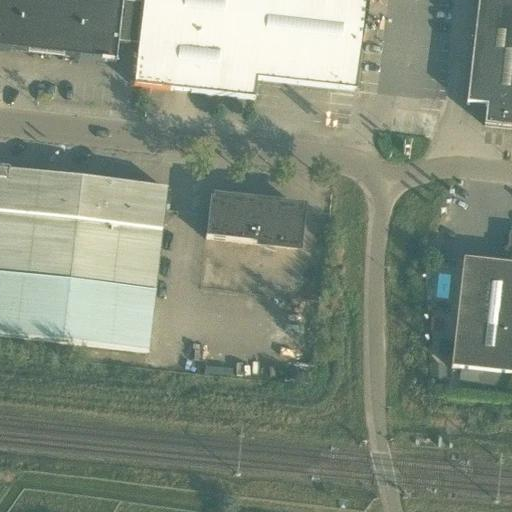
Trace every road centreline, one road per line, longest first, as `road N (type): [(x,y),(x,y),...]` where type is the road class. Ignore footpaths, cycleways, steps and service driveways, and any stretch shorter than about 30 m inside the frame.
road 1 (unclassified): [(378,181),(350,159),(0,120)]
road 2 (unclassified): [(393,511),(374,417),(378,181)]
road 3 (unclassified): [(378,181),(442,165),(511,173)]
